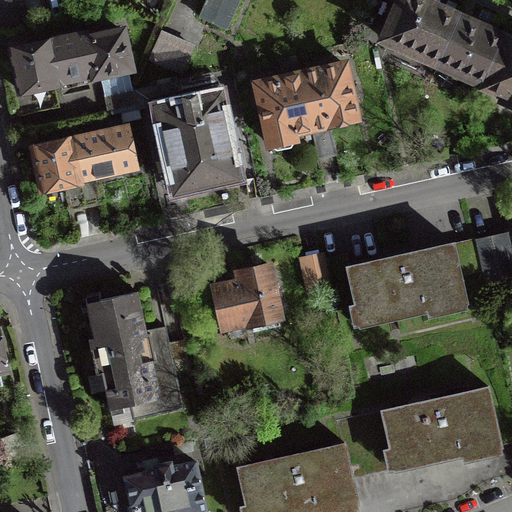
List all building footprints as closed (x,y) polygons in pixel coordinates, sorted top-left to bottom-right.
[(238,0),(206,0),(199,19),(225,30),(238,0)] [(399,0),(382,41),(437,66),(458,18),(418,0),(399,0)] [(502,37),(458,18),(437,66),(482,85),(481,88),(483,88),(505,36),(503,35),(502,37)] [(99,76),(103,96),(131,90),(126,70),(129,70),(121,32),(105,36),(104,31),(48,43),(57,83),(93,75),(94,77),(99,76)] [(181,75),(192,48),(160,34),(148,61),(181,75)] [(511,38),(505,36),(483,88),(503,97),(502,101),(511,105),(511,38)] [(58,85),(57,83),(48,43),(10,51),(20,93),(58,85)] [(292,134),(309,130),(299,76),(294,57),(277,61),(281,79),(255,85),(269,146),(271,145),(272,149),(276,152),(290,149),(292,145),(291,141),(294,140),(292,134)] [(344,65),(299,76),(309,130),(316,160),(336,155),(329,126),(356,120),(344,65)] [(106,112),(136,106),(133,89),(131,90),(103,96),(106,112)] [(176,191),(235,178),(220,108),(226,106),(223,92),(195,98),(194,97),(182,99),(183,104),(180,104),(181,107),(159,112),(176,191)] [(135,119),(139,118),(137,111),(121,114),(123,122),(135,119)] [(135,168),(127,128),(70,141),(83,207),(99,204),(93,177),(135,168)] [(67,211),(83,207),(70,141),(32,149),(41,191),(62,187),(67,211)] [(511,263),(506,235),(476,241),(482,272),(486,290),(511,284),(511,263)] [(459,277),(482,272),(476,241),(475,241),(474,240),(347,268),(360,327),(465,303),(459,277)] [(309,292),(328,288),(321,255),(302,259),(309,292)] [(268,267),(237,273),(239,282),(213,288),(222,329),(225,328),(227,338),(278,327),(277,319),(279,318),(268,267)] [(132,421),(183,410),(168,342),(151,345),(149,335),(145,336),(136,293),(97,302),(98,306),(87,309),(93,340),(88,341),(95,376),(101,374),(109,410),(129,406),(132,421)] [(341,445),(343,445),(351,480),(501,447),(487,388),(336,422),(341,445)] [(18,433),(0,439),(0,443),(7,461),(23,458),(18,433)] [(319,511),(356,504),(351,480),(343,445),(341,445),(238,468),(247,511),(319,511)] [(204,511),(194,463),(170,468),(169,463),(156,466),(155,460),(143,463),(145,473),(125,478),(132,511),(204,511)]
